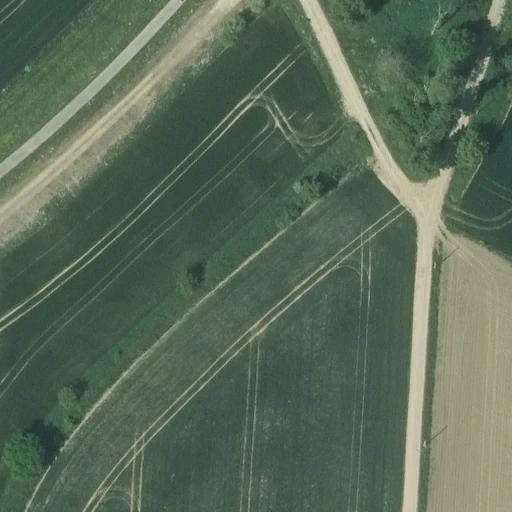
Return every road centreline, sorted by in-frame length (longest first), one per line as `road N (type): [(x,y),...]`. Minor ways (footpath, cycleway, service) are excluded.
road 1 (track): [(497,0),(429,200),(410,511)]
road 2 (track): [(0,221),(237,0)]
